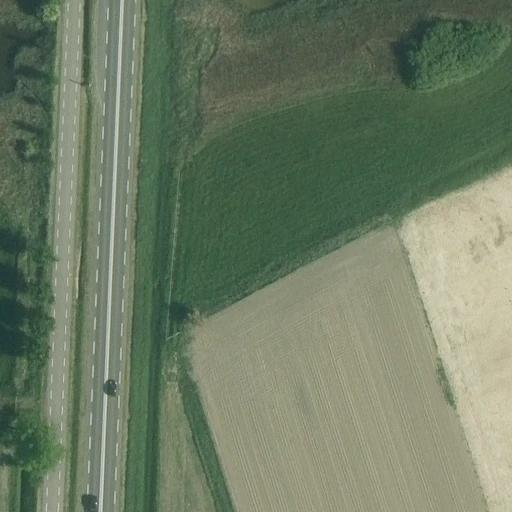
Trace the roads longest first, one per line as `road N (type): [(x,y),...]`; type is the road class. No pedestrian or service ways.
road 1 (primary): [(99,511),(119,0)]
road 2 (unclassified): [(55,511),(72,0)]
road 3 (track): [(223,511),(167,338),(169,311)]
